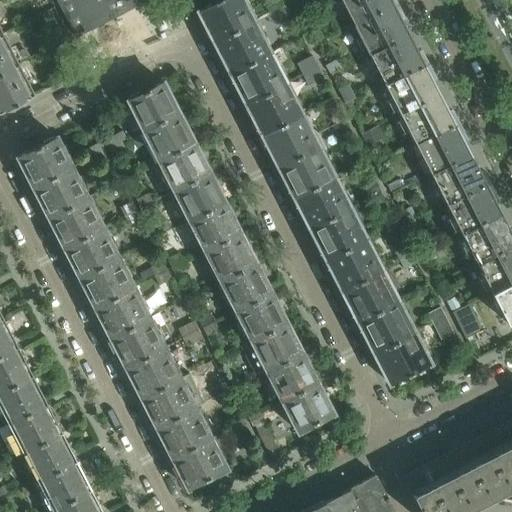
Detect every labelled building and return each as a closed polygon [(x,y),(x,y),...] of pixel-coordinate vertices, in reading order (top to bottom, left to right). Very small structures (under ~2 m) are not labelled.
[(140,4),(137,0),(57,0),(76,37),(86,54),(92,56),(105,49),(107,43),(98,26),(140,4)] [(242,0),(217,0),(198,10),(199,13),(198,16),(202,23),(205,24),(214,41),(253,21),(242,0)] [(268,0),(264,2),(270,13),(279,8),(284,6),(281,0),(268,0)] [(390,0),(342,0),(355,24),(393,5),(390,0)] [(393,5),(355,24),(371,55),(409,35),(393,5)] [(284,6),(279,8),(283,18),(289,15),(284,6)] [(253,21),(214,41),(223,60),(223,63),(226,70),(229,71),(230,72),(269,52),(253,21)] [(3,34),(0,35),(0,73),(19,64),(3,34)] [(409,35),(371,55),(385,83),(423,64),(409,35)] [(269,52),(230,72),(231,75),(230,78),(234,85),(237,86),(246,104),(286,84),(269,52)] [(297,65),(302,76),(317,69),(311,57),(297,65)] [(19,64),(0,73),(0,111),(34,94),(19,64)] [(423,64),(385,83),(401,113),(439,94),(423,64)] [(317,69),(302,76),(308,86),(322,79),(317,69)] [(163,82),(140,94),(139,92),(129,97),(130,99),(127,100),(144,132),(179,113),(163,82)] [(286,84),(246,104),(255,122),(255,125),(258,132),(261,133),(263,137),(302,117),(286,84)] [(349,85),(339,91),(345,104),(355,99),(349,85)] [(439,94),(401,113),(416,143),(454,123),(439,94)] [(194,143),(179,113),(144,132),(159,162),(194,143)] [(317,146),(302,117),(263,137),(262,140),(266,147),(269,148),(278,166),(317,146)] [(349,130),(344,121),(332,128),(337,137),(349,130)] [(454,123),(416,143),(431,173),(469,153),(454,123)] [(129,128),(118,134),(106,140),(110,149),(122,143),(122,142),(132,136),(129,128)] [(377,128),(363,135),(368,146),(382,138),(377,128)] [(349,130),(337,137),(341,144),(353,138),(349,130)] [(72,168),(56,137),(53,138),(52,136),(43,141),(44,143),(17,157),(33,188),(72,168)] [(106,151),(101,142),(84,151),(88,160),(106,151)] [(122,143),(110,149),(115,158),(127,152),(122,143)] [(210,173),(194,143),(159,162),(174,191),(210,173)] [(317,146),(278,166),(287,184),(287,187),(290,194),(293,195),(294,197),(333,176),(317,146)] [(110,159),(106,151),(88,160),(92,168),(110,159)] [(469,153),(431,173),(446,202),(484,183),(469,153)] [(72,168),(33,188),(49,218),(88,198),(72,168)] [(210,173),(174,191),(190,221),(225,203),(210,173)] [(333,176),(294,197),(295,199),(294,202),(298,209),(301,210),(310,228),(349,208),(333,176)] [(398,180),(388,185),(392,193),(403,188),(398,180)] [(484,183),(446,202),(461,232),(500,213),(484,183)] [(149,194),(137,200),(141,208),(153,202),(149,194)] [(88,198),(49,218),(64,248),(103,228),(88,198)] [(120,209),(124,217),(136,210),(132,202),(120,209)] [(153,202),(141,208),(145,217),(157,211),(153,202)] [(225,203),(190,221),(205,252),(241,234),(225,203)] [(349,208),(310,228),(319,246),(318,249),(322,256),(325,257),(326,259),(365,239),(349,208)] [(136,210),(124,217),(129,225),(141,219),(136,210)] [(511,236),(500,213),(461,232),(476,262),(511,244),(511,236)] [(103,228),(64,248),(79,278),(118,258),(103,228)] [(241,234),(205,252),(220,281),(256,262),(241,234)] [(365,239),(326,259),(327,261),(326,264),(330,271),(333,272),(342,290),(381,270),(365,239)] [(511,244),(476,262),(492,292),(511,281),(511,244)] [(395,252),(400,261),(412,254),(408,246),(395,252)] [(184,263),(179,254),(167,260),(172,269),(184,263)] [(412,254),(400,261),(404,269),(416,262),(412,254)] [(118,258),(79,278),(95,309),(134,288),(118,258)] [(168,271),(163,262),(151,268),(144,272),(149,281),(156,277),(168,271)] [(256,262),(220,281),(235,311),(271,292),(256,262)] [(184,263),(172,269),(176,277),(188,270),(184,263)] [(381,270),(342,290),(351,308),(350,311),(354,318),(357,319),(357,321),(397,301),(381,270)] [(172,279),(168,271),(156,277),(160,285),(172,279)] [(511,281),(492,292),(507,324),(511,321),(511,281)] [(134,288),(95,309),(110,338),(149,318),(134,288)] [(271,292),(235,311),(251,341),(287,323),(271,292)] [(397,301),(357,321),(359,323),(358,326),(362,333),(365,334),(374,353),(413,332),(397,301)] [(454,313),(466,338),(472,335),(470,333),(481,328),(470,305),(454,313)] [(428,315),(432,323),(444,317),(440,308),(428,315)] [(210,313),(198,320),(202,328),(214,321),(210,313)] [(444,317),(432,323),(436,331),(448,324),(444,317)] [(149,318),(110,338),(125,368),(164,348),(149,318)] [(3,319),(0,320),(0,356),(18,347),(3,319)] [(214,321),(202,328),(207,336),(219,330),(214,321)] [(198,330),(194,322),(178,330),(182,339),(198,330)] [(287,323),(251,341),(267,371),(302,353),(287,323)] [(202,339),(198,330),(182,339),(186,347),(202,339)] [(429,364),(413,332),(374,353),(383,370),(382,374),(386,380),(389,382),(390,384),(429,364)] [(18,347),(0,356),(0,390),(32,375),(18,347)] [(164,348),(125,368),(141,398),(180,378),(164,348)] [(302,353),(267,371),(282,401),(317,382),(302,353)] [(240,373),(228,380),(233,389),(245,382),(240,373)] [(32,375),(0,390),(0,408),(8,424),(47,404),(32,375)] [(180,378),(141,398),(156,428),(195,408),(180,378)] [(229,391),(224,382),(207,391),(212,399),(217,397),(229,391)] [(245,382),(233,389),(237,396),(249,390),(245,382)] [(333,413),(317,382),(282,401),(298,432),(300,430),(302,433),(312,428),(310,425),(333,413)] [(233,399),(229,391),(217,397),(221,405),(233,399)] [(47,404),(8,424),(22,452),(61,432),(47,404)] [(195,408),(156,428),(171,457),(210,437),(195,408)] [(261,412),(249,418),(253,426),(265,420),(261,412)] [(248,429),(244,420),(232,426),(236,435),(248,429)] [(421,511),(464,511),(511,487),(511,420),(403,476),(421,511)] [(61,432),(22,452),(37,481),(77,461),(61,432)] [(210,437),(171,457),(187,488),(214,475),(215,477),(225,472),(224,470),(226,468),(210,437)] [(77,461),(37,481),(52,509),(91,489),(77,461)] [(394,511),(389,501),(390,501),(388,497),(387,497),(376,475),(349,488),(350,491),(361,511),(394,511)] [(4,487),(0,488),(0,500),(9,496),(4,487)] [(102,511),(91,489),(52,509),(53,511),(102,511)] [(361,511),(350,491),(325,503),(324,501),(303,511),(361,511)]
